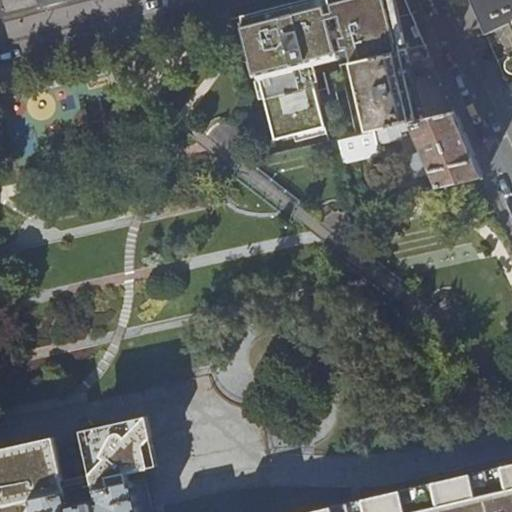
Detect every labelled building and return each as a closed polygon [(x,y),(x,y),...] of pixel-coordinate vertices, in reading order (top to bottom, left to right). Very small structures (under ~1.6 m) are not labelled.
[(0,0),(0,16),(64,0),(0,0)] [(428,51),(427,46),(416,20),(407,0),(307,0),(291,4),(266,10),(243,16),(274,140),(326,127),(309,60),(352,50),(355,63),(342,66),(357,135),(343,139),(348,162),(383,154),(381,143),(403,137),(402,132),(413,129),(423,152),(412,158),(413,161),(412,162),(416,172),(417,172),(419,175),(431,171),(439,187),(483,177),(478,164),(456,113),(442,82),(437,77),(432,75),(428,75),(415,77),(414,71),(412,64),(421,61),(425,58),(427,56),(428,51)] [(511,0),(471,0),(486,34),(511,21),(511,0)] [(146,416),(93,475),(96,488),(98,487),(99,490),(129,484),(127,473),(158,466),(151,432),(147,416),(146,416)] [(0,509),(16,505),(32,502),(32,500),(68,492),(57,442),(7,453),(0,454),(0,509)] [(511,511),(511,463),(504,465),(450,478),(392,492),(315,510),(307,511),(511,511)] [(99,490),(98,487),(69,494),(68,492),(32,500),(32,502),(34,511),(142,511),(136,482),(129,484),(99,490)]
